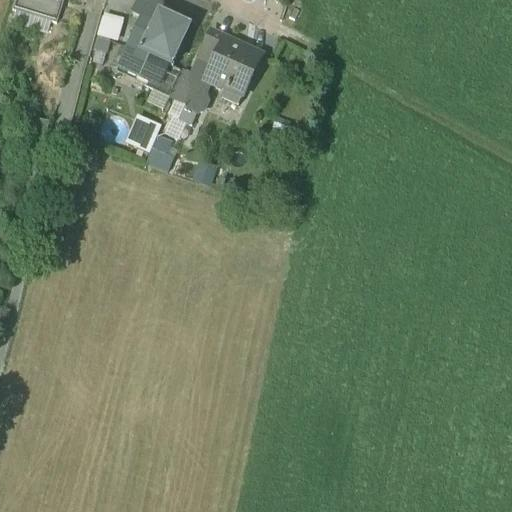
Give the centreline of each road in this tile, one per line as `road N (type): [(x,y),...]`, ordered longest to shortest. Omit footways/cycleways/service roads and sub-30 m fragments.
road 1 (residential): [(97,0),(0,350)]
road 2 (track): [(511,164),(390,101),(278,26)]
